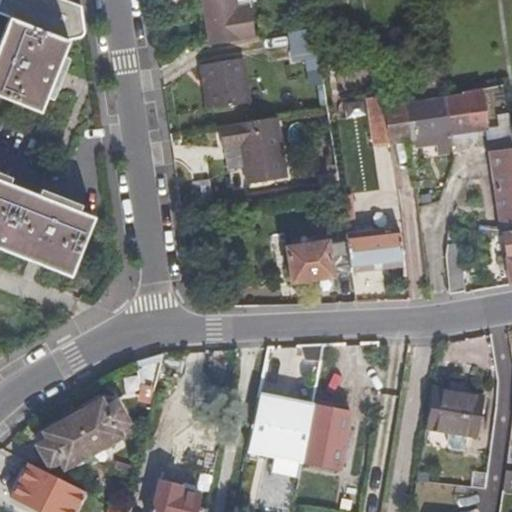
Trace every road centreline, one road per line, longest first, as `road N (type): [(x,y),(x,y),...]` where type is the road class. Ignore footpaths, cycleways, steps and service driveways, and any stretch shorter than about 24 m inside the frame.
road 1 (residential): [(114,0),(154,332)]
road 2 (residential): [(154,332),(420,318)]
road 3 (residential): [(420,318),(398,511)]
road 4 (residential): [(0,406),(75,357),(154,332)]
